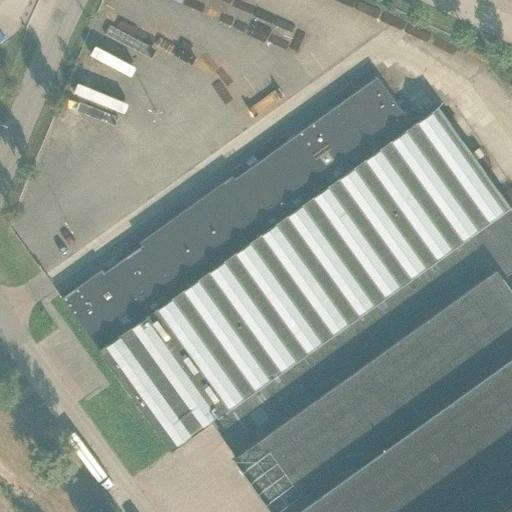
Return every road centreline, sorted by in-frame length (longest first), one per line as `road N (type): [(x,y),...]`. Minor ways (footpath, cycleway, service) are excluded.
road 1 (unclassified): [(138,511),(0,318)]
road 2 (unclassified): [(0,173),(73,0)]
